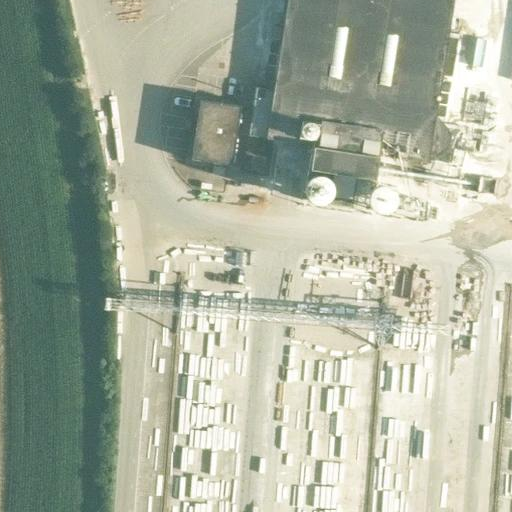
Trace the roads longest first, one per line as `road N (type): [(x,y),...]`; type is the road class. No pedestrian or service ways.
road 1 (unknown): [(153,184),(123,511)]
road 2 (unknown): [(263,230),(249,511)]
road 3 (unknown): [(455,253),(428,511)]
